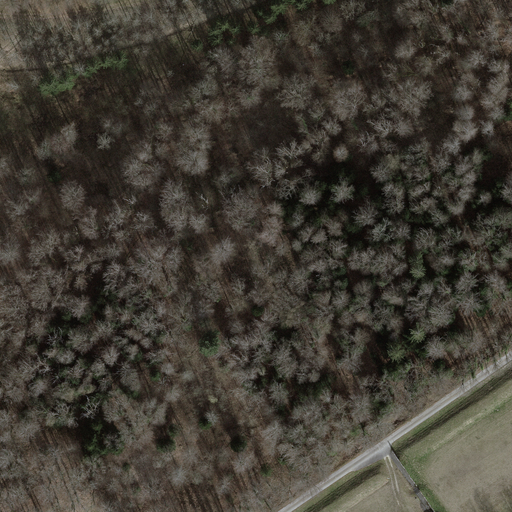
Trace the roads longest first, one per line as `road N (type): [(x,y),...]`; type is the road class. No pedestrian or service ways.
road 1 (track): [(285,511),(511,359)]
road 2 (track): [(0,17),(33,20),(144,0)]
